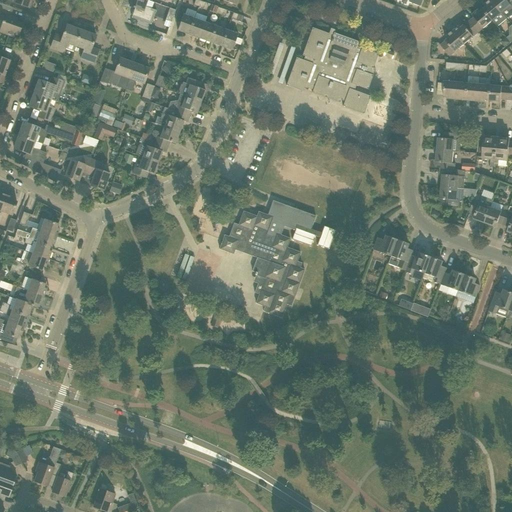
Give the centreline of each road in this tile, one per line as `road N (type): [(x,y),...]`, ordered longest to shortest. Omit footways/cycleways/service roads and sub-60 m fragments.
road 1 (residential): [(240,71),(198,167),(95,220)]
road 2 (secondary): [(30,395),(215,456)]
road 3 (secondary): [(215,456),(169,429),(36,381)]
road 4 (residential): [(36,381),(95,220)]
road 5 (residential): [(240,71),(126,36),(105,0)]
road 6 (residential): [(0,140),(53,0)]
road 7 (unknown): [(242,171),(290,107),(313,106),(354,123)]
road 8 (unknown): [(175,183),(203,246),(262,269)]
road 9 (residential): [(409,196),(416,214),(435,227),(511,260)]
